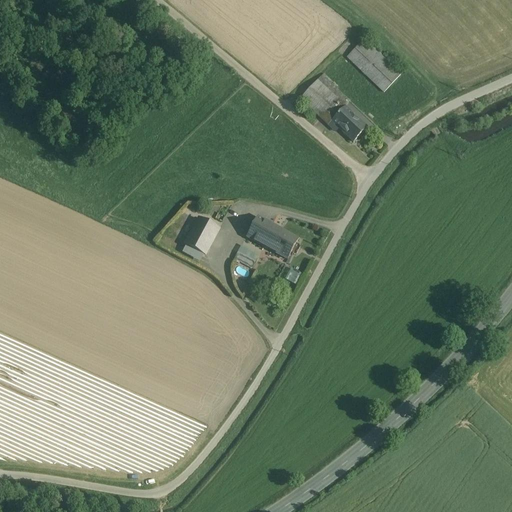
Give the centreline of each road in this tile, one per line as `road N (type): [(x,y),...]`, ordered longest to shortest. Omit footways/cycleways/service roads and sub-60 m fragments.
road 1 (unclassified): [(0,475),(136,497),(178,485),(251,392),(370,180)]
road 2 (secondary): [(277,511),(395,420),(511,294)]
road 3 (unclassified): [(370,180),(156,0)]
road 4 (unclassified): [(370,180),(434,115),(511,79)]
